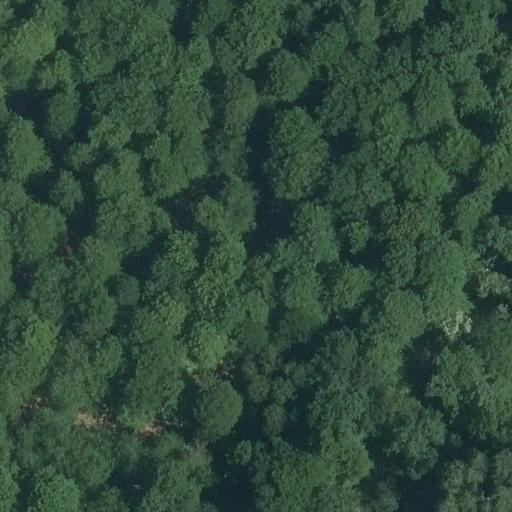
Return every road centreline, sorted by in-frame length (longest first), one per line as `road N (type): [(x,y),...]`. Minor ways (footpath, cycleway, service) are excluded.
road 1 (track): [(365,511),(511,200)]
road 2 (track): [(400,0),(511,60)]
